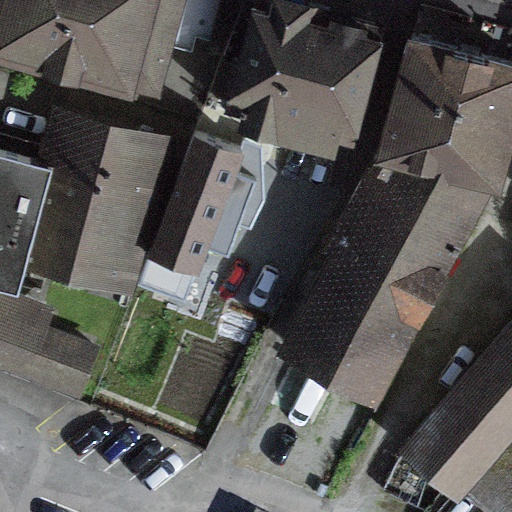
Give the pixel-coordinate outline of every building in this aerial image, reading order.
[(184,0),(7,0),(0,25),(0,51),(157,96),(184,0)] [(385,36),(263,0),(229,115),(256,123),(351,151),(385,36)] [(503,187),(511,152),(511,61),(416,36),(384,155),(493,185),(503,187)] [(43,90),(30,136),(0,128),(0,257),(16,262),(22,239),(115,270),(134,227),(158,125),(43,90)] [(241,132),(189,113),(146,234),(198,253),(241,132)] [(373,407),(493,185),(384,155),(327,253),(333,258),(281,356),(373,407)] [(57,310),(0,294),(0,368),(86,404),(103,351),(50,333),(57,310)] [(511,334),(422,438),(472,482),(511,436),(511,334)] [(291,368),(272,401),(317,426),(336,392),(291,368)] [(511,436),(472,482),(511,511),(511,436)]
